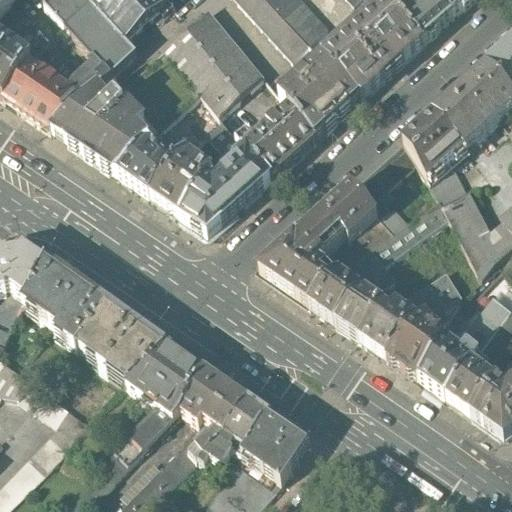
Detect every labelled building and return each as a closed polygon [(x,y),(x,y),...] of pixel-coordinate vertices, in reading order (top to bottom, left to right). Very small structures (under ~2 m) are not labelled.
[(0,0),(0,20),(19,4),(15,0),(0,0)] [(124,50),(77,0),(59,0),(44,15),(94,66),(112,85),(136,63),(124,50)] [(159,0),(77,0),(124,50),(157,20),(162,25),(168,19),(165,16),(170,11),(159,0)] [(285,26),(260,0),(231,0),(230,1),(293,66),(309,52),(285,26)] [(304,9),(295,0),(260,0),(285,26),(304,9)] [(366,0),(342,0),(354,12),(366,0)] [(452,25),(429,0),(400,0),(401,1),(401,0),(414,0),(416,2),(396,21),(423,51),(452,25)] [(477,1),(478,0),(429,0),(452,25),(477,1)] [(328,34),(304,9),(285,26),(309,52),(328,34)] [(322,66),(361,107),(390,81),(423,51),(396,21),(385,10),(352,40),(322,66)] [(263,85),(209,19),(165,59),(201,103),(220,125),(263,85)] [(0,104),(3,107),(30,69),(31,67),(0,44),(0,104)] [(511,52),(485,77),(511,106),(511,52)] [(61,147),(117,184),(152,147),(201,103),(165,59),(119,103),(119,104),(110,112),(106,107),(97,98),(52,140),(61,147)] [(22,119),(52,140),(97,98),(112,85),(94,66),(91,70),(93,72),(76,88),(70,97),(48,82),(30,69),(3,107),(22,119)] [(322,66),(280,105),(290,117),(315,149),(361,107),(322,66)] [(511,114),(511,106),(485,77),(436,121),(465,155),(511,114)] [(271,188),(315,149),(290,117),(276,129),(274,128),(266,135),(268,137),(256,147),(247,137),(236,146),(247,159),(271,188)] [(436,121),(405,151),(416,171),(427,190),(465,155),(436,121)] [(208,142),(234,170),(247,159),(236,146),(222,128),(208,142)] [(117,184),(151,206),(177,172),(152,147),(117,184)] [(416,171),(405,151),(353,194),(379,225),(394,243),(409,232),(384,200),(416,171)] [(213,181),(180,227),(204,242),(211,242),(271,188),(247,159),(234,170),(237,173),(222,186),(221,185),(220,187),(213,181)] [(180,227),(213,181),(186,162),(177,172),(151,206),(180,227)] [(468,200),(453,175),(430,195),(437,210),(440,215),(468,200)] [(320,223),(256,281),(283,298),(304,312),(309,315),(337,284),(320,271),(379,225),(353,194),(320,223)] [(468,200),(440,215),(447,228),(482,290),(496,269),(511,255),(511,241),(501,229),(490,239),(468,200)] [(372,258),(383,274),(447,228),(440,215),(437,210),(409,232),(394,243),(372,258)] [(511,219),(501,229),(511,241),(511,219)] [(337,284),(339,281),(372,258),(394,243),(379,225),(320,271),(337,284)] [(23,310),(50,268),(37,259),(23,251),(19,257),(5,260),(0,261),(0,307),(16,305),(23,310)] [(339,281),(385,311),(394,304),(390,294),(395,289),(383,274),(372,258),(339,281)] [(59,337),(89,296),(73,284),(58,273),(50,268),(23,310),(59,337)] [(385,311),(359,350),(387,368),(413,330),(461,304),(448,279),(396,310),(393,316),(385,311)] [(337,284),(309,315),(315,319),(331,330),(355,346),(359,350),(385,311),(339,281),(337,284)] [(77,359),(110,312),(105,308),(97,302),(89,296),(59,337),(55,343),(77,359)] [(110,312),(77,359),(125,394),(170,352),(156,344),(145,336),(132,327),(124,321),(110,312)] [(413,330),(387,368),(415,388),(419,391),(446,351),(413,330)] [(473,369),(446,351),(419,391),(426,395),(439,403),(446,408),(473,369)] [(181,422),(206,378),(198,372),(182,361),(170,352),(125,394),(157,418),(117,461),(130,476),(181,422)] [(8,367),(0,375),(0,386),(19,402),(32,386),(8,367)] [(496,387),(473,369),(446,408),(471,425),(496,387)] [(223,443),(248,407),(237,400),(212,382),(206,378),(181,422),(207,441),(191,458),(184,453),(128,511),(157,511),(204,465),(223,443)] [(496,387),(471,425),(504,449),(505,448),(511,442),(511,391),(508,394),(496,387)] [(242,465),(270,422),(259,415),(248,407),(223,443),(204,465),(223,476),(235,459),(242,465)] [(270,422),(242,465),(212,511),(265,511),(281,496),(310,450),(285,432),(275,426),(270,422)] [(28,461),(0,493),(0,511),(10,511),(43,475),(28,461)]
